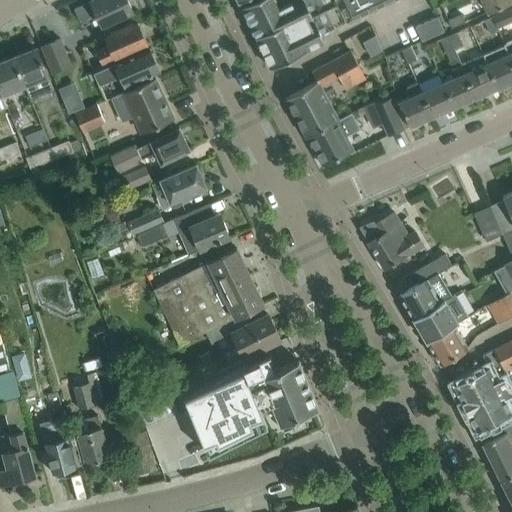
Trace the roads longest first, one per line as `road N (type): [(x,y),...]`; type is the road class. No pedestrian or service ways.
road 1 (residential): [(121,511),(236,486),(374,434)]
road 2 (unclassified): [(296,216),(188,0)]
road 3 (residential): [(511,122),(296,216)]
road 4 (unclassified): [(321,263),(322,303),(374,434)]
road 5 (unclassified): [(404,388),(321,263)]
road 6 (unclassified): [(466,511),(404,388)]
